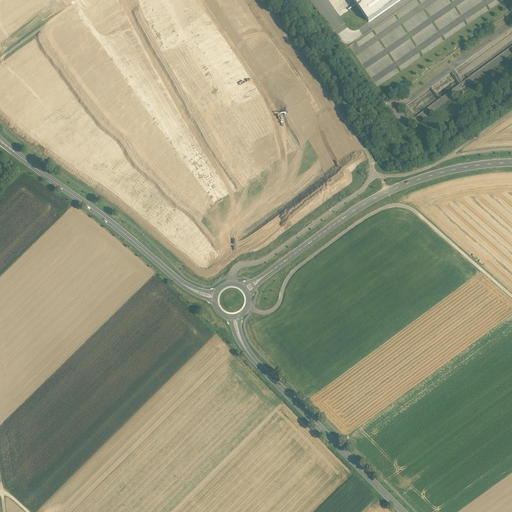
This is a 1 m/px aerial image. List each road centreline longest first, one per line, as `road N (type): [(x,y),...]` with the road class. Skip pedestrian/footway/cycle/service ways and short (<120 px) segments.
road 1 (track): [(262,0),(368,154),(371,174),(358,192),(264,259),(238,266),(231,278)]
road 2 (secondary): [(245,290),(393,189),(447,170),(511,162)]
road 3 (secondary): [(214,297),(186,288),(0,140)]
road 4 (secondary): [(403,511),(252,359),(234,317)]
road 5 (track): [(412,209),(391,205),(365,218),(297,267),(278,305),(251,309)]
road 6 (track): [(511,110),(435,164),(371,174)]
road 7 (track): [(412,209),(511,296)]
